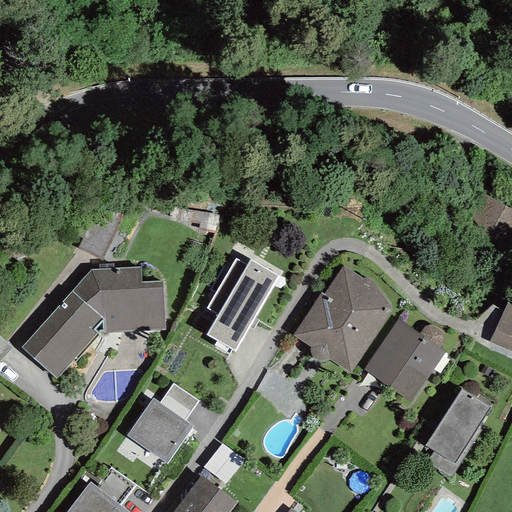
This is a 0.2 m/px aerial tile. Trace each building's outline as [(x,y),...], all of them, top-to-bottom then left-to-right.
[(511,241),(511,210),(482,195),(469,219),(511,241)] [(78,249),(102,260),(122,219),(98,207),(78,249)] [(234,352),(278,276),(250,259),(246,265),(235,258),(206,309),(217,316),(205,335),(216,341),(214,345),(229,354),(231,350),(234,352)] [(326,361),(330,359),(350,372),(389,314),(391,311),(391,307),(389,304),(374,285),(372,281),(369,279),(365,278),(362,279),(357,276),(343,266),(323,295),(320,293),(292,336),(310,347),(310,350),(309,353),(310,356),(313,359),(316,361),(319,362),(323,362),(326,361)] [(22,347),(56,379),(73,361),(75,362),(100,334),(164,330),(160,282),(141,283),(140,267),(113,269),(98,269),(90,269),(22,347)] [(511,305),(507,303),(489,342),(511,352),(511,305)] [(409,403),(445,352),(438,348),(441,344),(443,340),(443,337),(442,333),(440,330),(436,328),(433,326),(429,325),(426,326),(424,328),(419,334),(398,319),(363,370),(409,403)] [(0,338),(0,361),(12,348),(0,338)] [(461,390),(424,446),(433,451),(425,462),(450,478),(481,430),(476,428),(490,408),(461,390)] [(152,399),(126,436),(166,464),(192,426),(152,399)] [(225,484),(245,460),(221,444),(203,468),(225,484)] [(229,511),(237,503),(202,476),(174,511),(229,511)] [(126,511),(88,483),(66,511),(126,511)]
